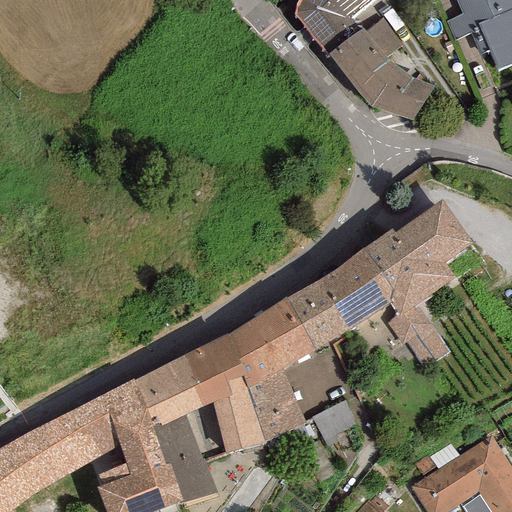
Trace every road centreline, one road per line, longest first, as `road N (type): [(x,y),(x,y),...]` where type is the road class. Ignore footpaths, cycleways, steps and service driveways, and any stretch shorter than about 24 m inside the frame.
road 1 (residential): [(0,440),(272,288),(370,200),(393,144)]
road 2 (unclassified): [(246,0),(329,94),(393,144)]
road 3 (residential): [(393,144),(442,148),(511,171)]
